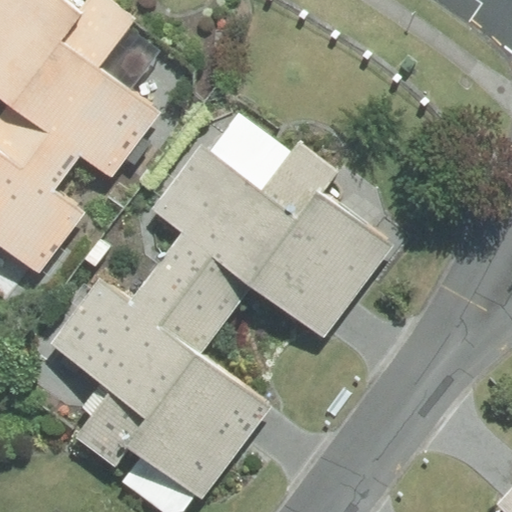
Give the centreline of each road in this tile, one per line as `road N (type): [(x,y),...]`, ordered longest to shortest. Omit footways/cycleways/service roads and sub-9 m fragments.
road 1 (residential): [(336,511),(451,355)]
road 2 (residential): [(451,355),(511,218)]
